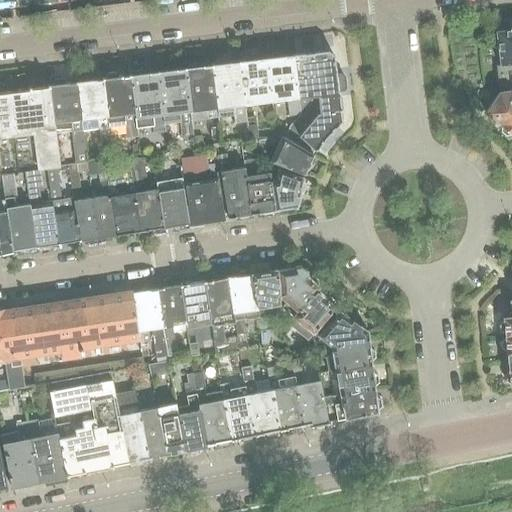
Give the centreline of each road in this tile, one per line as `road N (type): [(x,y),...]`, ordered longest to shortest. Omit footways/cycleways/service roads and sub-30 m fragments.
road 1 (tertiary): [(449,439),(87,511)]
road 2 (residential): [(0,282),(358,226)]
road 3 (residential): [(0,43),(356,0)]
road 4 (residential): [(449,439),(426,277)]
road 5 (residential): [(412,156),(392,0)]
